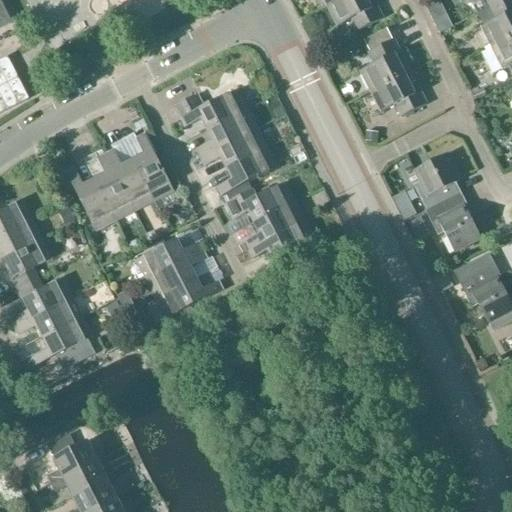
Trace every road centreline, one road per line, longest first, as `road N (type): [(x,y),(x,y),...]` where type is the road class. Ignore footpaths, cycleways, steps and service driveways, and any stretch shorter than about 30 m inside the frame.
road 1 (tertiary): [(494,492),(481,440),(349,173)]
road 2 (residential): [(227,280),(132,86)]
road 3 (tertiary): [(349,173),(265,11)]
road 4 (residential): [(132,86),(0,172)]
road 5 (residential): [(132,86),(265,11)]
road 6 (residential): [(460,116),(464,104),(411,0)]
